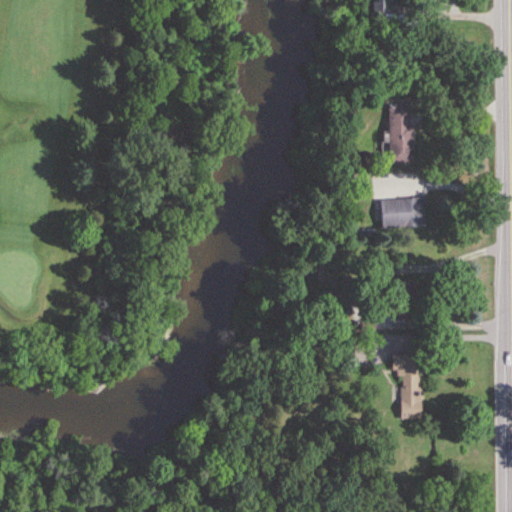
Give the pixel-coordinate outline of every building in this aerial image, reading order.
[(370,0),(371,14),(390,14),(389,0),(370,0)] [(386,107),(387,163),(410,163),(409,106),(386,107)] [(424,226),(423,198),(378,199),(379,228),(424,226)] [(376,330),(409,329),(409,284),(393,284),(393,298),(376,298),(376,330)] [(401,419),(418,419),(418,355),(392,355),(392,371),(401,371),(401,419)]
